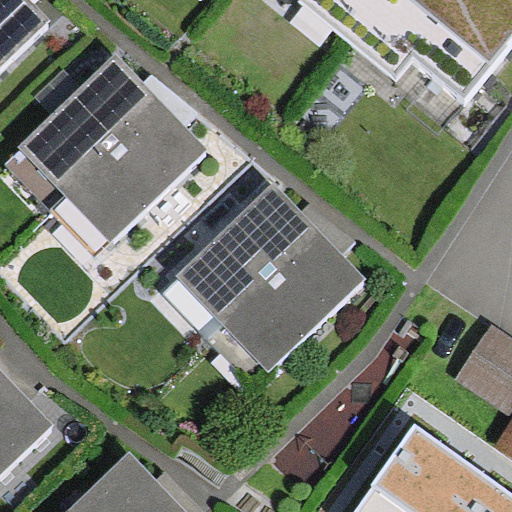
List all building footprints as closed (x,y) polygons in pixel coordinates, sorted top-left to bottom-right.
[(0,0),(0,56),(36,22),(14,0),(0,0)] [(464,101),(511,42),(511,0),(298,0),(297,2),(396,82),(413,60),(464,101)] [(93,262),(200,156),(172,128),(145,100),(110,65),(3,171),(93,262)] [(248,392),(357,286),(330,258),(302,230),(267,195),(158,301),(248,392)] [(511,418),(511,448),(498,476),(511,483),(511,349),(491,338),(463,393),(511,418)] [(0,474),(45,430),(15,400),(0,384),(0,474)] [(368,511),(511,511),(409,447),(368,511)] [(171,511),(161,501),(124,464),(74,511),(171,511)]
